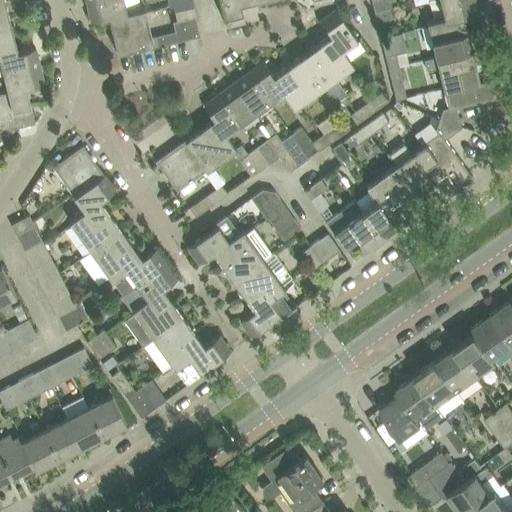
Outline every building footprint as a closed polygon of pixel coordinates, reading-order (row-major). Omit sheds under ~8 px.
[(0,0),(0,18),(11,16),(6,0),(0,0)] [(110,17),(114,34),(132,30),(127,11),(128,11),(125,0),(101,0),(89,3),(93,21),(110,17)] [(168,0),(170,5),(174,4),(175,9),(195,4),(194,0),(168,0)] [(221,0),(227,25),(246,21),(241,3),(254,0),(221,0)] [(373,0),(375,10),(396,5),(397,4),(396,0),(373,0)] [(441,0),(445,15),(446,15),(450,34),(468,29),(464,12),(481,7),(479,0),(441,0)] [(176,29),(152,35),(154,43),(155,46),(201,35),(202,34),(197,15),(198,15),(195,4),(175,9),(178,20),(173,21),(176,29)] [(396,5),(375,10),(378,20),(398,15),(396,5)] [(132,30),(114,34),(118,51),(154,43),(152,35),(145,7),(128,11),(127,11),(132,30)] [(333,34),(318,44),(328,59),(344,48),(344,49),(359,39),(337,8),(322,19),(333,34)] [(428,19),(437,55),(473,46),(468,29),(450,34),(446,15),(445,15),(428,19)] [(0,56),(0,57),(1,57),(0,52),(0,36),(15,33),(11,16),(0,18),(0,56)] [(382,36),(391,73),(401,71),(397,52),(407,49),(402,32),(382,36)] [(0,57),(4,73),(41,64),(36,46),(19,50),(15,33),(0,36),(0,52),(1,57),(0,57)] [(318,44),(304,54),(325,85),(355,64),(344,49),(344,48),(328,59),(318,44)] [(439,67),(445,91),(463,86),(459,68),(477,63),(473,46),(437,55),(425,58),(427,70),(439,67)] [(304,54),(289,64),(300,79),(284,91),(285,92),(295,106),(325,85),(304,54)] [(265,61),(249,71),(271,102),(285,92),(284,91),(300,79),(289,64),(275,75),(265,61)] [(444,107),(439,118),(462,125),(457,106),(503,95),(499,77),(481,81),(477,63),(459,68),(463,86),(445,91),(449,106),(444,107)] [(4,73),(9,90),(14,108),(32,104),(27,86),(45,82),(41,64),(4,73)] [(249,71),(235,82),(256,112),(271,102),(249,71)] [(401,71),(391,73),(396,93),(397,99),(407,96),(406,90),(401,71)] [(235,82),(220,92),(241,123),(256,112),(235,82)] [(9,90),(0,92),(0,130),(36,121),(32,104),(14,108),(9,90)] [(382,91),(367,102),(373,110),(388,99),(382,91)] [(215,118),(201,128),(211,142),(226,131),(227,133),(241,123),(220,92),(205,103),(215,118)] [(397,101),(394,105),(400,109),(403,105),(397,101)] [(373,110),(367,102),(350,114),(357,123),(373,110)] [(384,111),(368,123),(374,131),(390,119),(384,111)] [(430,122),(415,133),(422,144),(425,142),(437,157),(422,168),(432,182),(447,172),(457,187),(473,176),(445,137),(462,125),(439,118),(432,115),(430,121),(430,122)] [(344,118),(328,130),(334,139),(350,127),(344,118)] [(367,122),(351,134),(357,142),(373,131),(367,122)] [(302,125),(292,132),(309,155),(317,149),(319,148),(319,149),(329,142),(334,139),(328,130),(313,141),(302,125)] [(201,128),(186,138),(208,169),(234,150),(238,148),(227,133),(226,131),(211,142),(201,128)] [(267,138),(279,154),(287,147),(282,140),(276,131),(267,138)] [(292,132),(282,140),(287,147),(299,164),(309,156),(309,155),(292,132)] [(208,169),(186,138),(156,159),(178,190),(208,169)] [(333,147),(343,161),(345,164),(353,158),(341,141),(333,147)] [(54,164),(74,193),(104,172),(84,142),(54,164)] [(390,153),(397,162),(418,193),(432,182),(422,168),(437,157),(425,142),(422,144),(411,152),(404,142),(390,153)] [(238,148),(234,150),(240,158),(251,175),(260,169),(248,152),(242,143),(237,147),(238,148)] [(287,147),(279,154),(290,170),(299,164),(287,147)] [(367,184),(377,198),(378,199),(394,188),(404,203),(418,193),(397,162),(367,184)] [(74,193),(85,208),(86,207),(97,222),(112,211),(101,197),(115,187),(104,172),(74,193)] [(304,189),(311,198),(327,185),(321,177),(304,189)] [(222,183),(206,195),(212,204),(228,192),(222,183)] [(254,194),(272,220),(289,208),(275,189),(264,187),(254,194)] [(377,198),(363,208),(385,238),(400,228),(389,213),(404,203),(394,188),(378,199),(377,198)] [(212,204),(206,195),(190,206),(196,215),(212,204)] [(385,238),(363,208),(356,198),(326,219),(345,245),(359,235),(370,249),(385,238)] [(70,219),(91,248),(122,226),(112,211),(97,222),(86,207),(85,208),(70,219)] [(289,208),(272,220),(284,237),(301,225),(289,208)] [(11,222),(16,232),(35,222),(30,213),(11,222)] [(215,250),(225,264),(238,254),(227,239),(229,237),(219,223),(189,245),(200,260),(215,250)] [(112,278),(128,268),(129,267),(117,251),(132,240),(122,226),(91,248),(112,278)] [(225,264),(235,279),(265,257),(243,227),(229,237),(227,239),(238,254),(225,264)] [(328,232),(312,244),(324,260),(339,249),(340,249),(328,232)] [(24,247),(29,256),(48,247),(43,238),(24,247)] [(128,268),(112,278),(122,292),(137,281),(167,260),(156,245),(142,255),(132,240),(117,251),(129,267),(128,268)] [(312,244),(303,250),(315,267),(324,260),(312,244)] [(48,247),(29,256),(34,266),(52,256),(48,247)] [(235,279),(246,293),(259,283),(270,299),(283,289),(286,287),(265,257),(235,279)] [(123,293),(121,294),(131,308),(133,307),(148,296),(147,295),(148,295),(159,310),(174,300),(164,285),(178,275),(167,260),(137,281),(122,292),(123,293)] [(2,264),(0,265),(0,300),(16,292),(2,264)] [(259,283),(246,293),(256,307),(241,318),(252,334),(296,302),(296,301),(293,303),(283,289),(270,299),(259,283)] [(49,295),(53,304),(72,294),(68,285),(49,295)] [(72,294),(53,304),(65,328),(76,322),(83,319),(84,318),(89,316),(80,299),(76,302),(72,294)] [(124,317),(143,343),(185,314),(174,300),(159,310),(148,295),(147,295),(148,296),(133,307),(135,309),(124,317)] [(511,298),(492,313),(511,339),(511,298)] [(511,339),(492,313),(473,327),(476,331),(493,355),(497,360),(499,363),(511,354),(511,339)] [(172,362),(175,366),(191,355),(180,340),(195,329),(185,314),(143,343),(162,370),(172,362)] [(14,325),(6,329),(15,346),(23,342),(14,325)] [(88,339),(94,347),(111,335),(105,327),(88,339)] [(15,346),(6,329),(0,331),(0,335),(7,350),(15,346)] [(191,355),(175,366),(187,383),(202,373),(200,370),(230,349),(219,333),(205,343),(195,329),(180,340),(191,355)] [(475,331),(456,345),(477,374),(497,360),(476,331),(475,331)] [(111,335),(94,347),(99,356),(117,343),(111,335)] [(77,349),(86,367),(94,363),(84,345),(77,349)] [(456,345),(436,359),(458,389),(477,374),(456,345)] [(436,359),(417,373),(444,410),(445,413),(465,399),(458,389),(436,359)] [(51,363),(43,366),(52,384),(60,381),(51,363)] [(52,384),(43,366),(35,371),(44,389),(52,384)] [(120,368),(112,374),(123,389),(132,384),(120,368)] [(417,373),(397,388),(422,421),(424,424),(444,410),(417,373)] [(132,384),(123,389),(142,416),(156,406),(141,385),(136,389),(132,384)] [(0,388),(0,395),(6,408),(8,407),(16,403),(7,385),(0,388)] [(422,421),(397,388),(400,393),(381,407),(402,436),(422,421)] [(112,393),(89,405),(103,433),(127,421),(112,393)] [(83,395),(62,406),(67,416),(81,444),(103,433),(89,405),(83,395)] [(486,417),(493,427),(511,413),(511,405),(509,401),(486,417)] [(511,413),(493,427),(500,437),(511,428),(511,413)] [(67,416),(45,427),(59,456),(81,444),(67,416)] [(45,427),(21,439),(36,467),(59,456),(45,427)] [(511,428),(500,437),(507,447),(511,442),(511,428)] [(11,433),(0,439),(0,449),(12,474),(20,469),(22,474),(36,467),(21,439),(19,435),(14,438),(11,433)] [(262,465),(295,511),(306,511),(324,500),(313,484),(323,476),(306,453),(302,456),(289,446),(262,465)] [(12,474),(0,449),(0,485),(7,482),(4,477),(12,474)] [(442,449),(409,474),(417,485),(430,476),(437,485),(460,469),(453,458),(450,460),(442,449)] [(449,492),(463,511),(464,511),(468,510),(493,492),(484,480),(493,474),(487,465),(468,479),(449,492)] [(460,469),(437,485),(444,495),(449,492),(468,479),(460,469)] [(493,492),(468,510),(470,511),(469,511),(506,511),(511,509),(511,508),(510,506),(497,489),(493,492)] [(332,511),(324,500),(306,511),(348,511),(346,508),(340,511),(332,511)]
